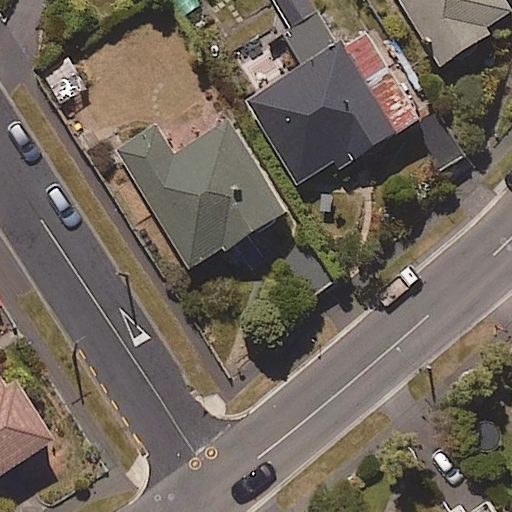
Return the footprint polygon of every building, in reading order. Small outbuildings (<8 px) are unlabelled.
[(345,48),(314,0),(271,0),(289,28),(228,66),(301,184),(340,160),(345,168),(426,117),(372,31),(345,48)] [(511,0),(398,0),(444,67),(511,20),(511,0)] [(88,89),(72,57),(46,70),(62,102),(88,89)] [(292,211),(233,118),(175,154),(157,125),(118,150),(195,272),(292,211)] [(4,392),(0,385),(0,479),(53,446),(15,385),(4,392)]
